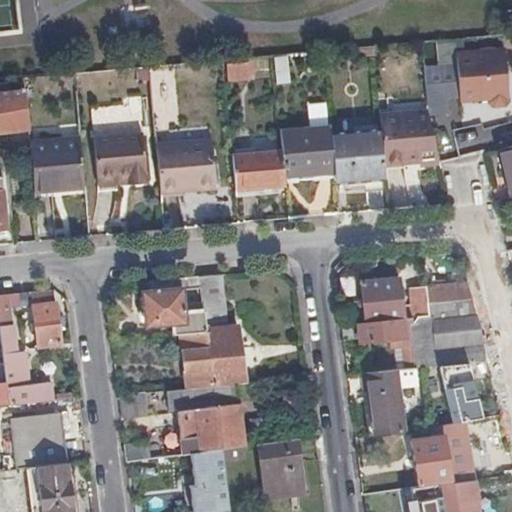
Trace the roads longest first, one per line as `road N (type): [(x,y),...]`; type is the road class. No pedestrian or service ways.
road 1 (residential): [(307,246),(343,511)]
road 2 (residential): [(111,511),(75,264)]
road 3 (residential): [(75,264),(307,246)]
road 4 (residential): [(511,391),(470,231)]
road 5 (residential): [(307,246),(470,231)]
